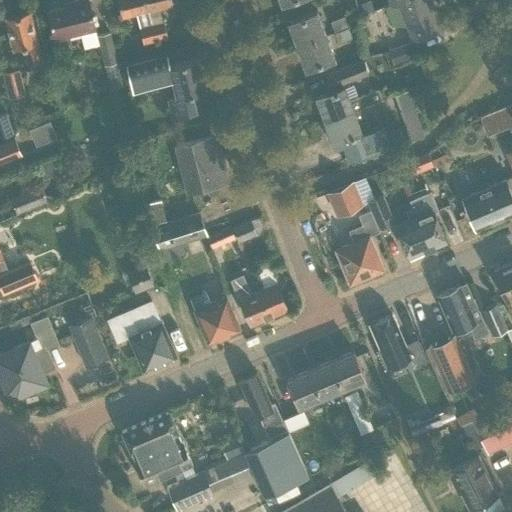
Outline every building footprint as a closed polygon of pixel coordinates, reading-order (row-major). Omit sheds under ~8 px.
[(98,44),(95,28),(88,0),(73,0),(71,0),(72,4),(48,10),(55,38),(56,45),(70,42),(68,35),(80,32),(83,48),(95,45),(98,44)] [(147,10),(145,0),(118,0),(123,18),(136,14),(139,29),(151,26),(148,12),(147,10)] [(145,0),(147,10),(148,12),(151,26),(155,41),(168,38),(160,9),(173,5),(172,0),(145,0)] [(370,0),(367,0),(360,3),(363,13),(374,9),(370,0)] [(403,0),(398,2),(398,3),(412,40),(441,29),(430,0),(403,0)] [(28,67),(40,64),(35,42),(37,42),(29,11),(5,16),(13,47),(23,45),(28,67)] [(297,46),(325,36),(317,13),(289,23),(297,46)] [(344,16),(330,22),(334,33),(348,27),(344,16)] [(456,39),(469,27),(462,19),(449,31),(456,39)] [(151,26),(139,29),(143,44),(155,41),(151,26)] [(348,27),(334,33),(337,43),(352,38),(348,27)] [(112,41),(110,33),(99,35),(101,44),(106,66),(117,63),(112,41)] [(334,59),(325,36),(297,46),(306,69),(334,59)] [(409,42),(388,50),(393,63),(414,55),(409,42)] [(170,65),(167,51),(124,63),(132,91),(172,80),(176,97),(168,98),(172,116),(196,110),(193,94),(207,90),(199,58),(170,65)] [(363,62),(343,69),(324,76),(329,89),(348,82),(368,74),(363,62)] [(74,64),(55,66),(58,90),(85,87),(84,74),(75,74),(74,64)] [(9,99),(24,96),(18,69),(3,72),(9,99)] [(316,97),(325,121),(382,100),(378,90),(357,97),(353,84),(316,97)] [(361,108),(325,121),(333,144),(343,141),(350,161),(387,148),(385,145),(389,144),(382,124),(369,129),(361,108)] [(0,134),(8,131),(2,115),(0,115),(0,134)] [(420,122),(406,127),(411,141),(424,136),(420,122)] [(187,192),(228,182),(216,135),(175,146),(187,192)] [(0,162),(21,155),(15,139),(0,144),(0,162)] [(511,165),(511,176),(483,189),(463,197),(476,228),(511,213),(511,194),(511,193),(511,192),(511,149),(506,152),(511,165)] [(427,151),(408,160),(414,173),(433,165),(427,151)] [(416,174),(405,178),(411,195),(423,191),(416,174)] [(364,204),(354,181),(326,192),(336,216),(364,204)] [(46,202),(40,187),(10,199),(16,214),(46,202)] [(412,209),(429,251),(447,243),(434,212),(438,211),(430,193),(409,201),(412,209)] [(367,202),(378,229),(395,221),(383,194),(367,202)] [(166,219),(159,199),(145,203),(151,224),(166,219)] [(379,231),(370,209),(359,214),(363,223),(348,229),(354,242),(336,249),(350,282),(382,269),(368,236),(379,231)] [(406,260),(429,251),(412,209),(405,211),(409,221),(393,228),(406,260)] [(206,235),(199,211),(151,225),(158,249),(206,235)] [(256,235),(250,219),(231,227),(237,242),(256,235)] [(229,226),(206,237),(212,249),(235,238),(230,227),(229,226)] [(165,247),(155,250),(158,261),(168,258),(165,247)] [(0,283),(1,286),(31,274),(25,258),(5,266),(0,254),(0,283)] [(511,262),(492,271),(506,303),(511,300),(511,262)] [(257,290),(268,317),(287,310),(276,283),(277,283),(269,264),(257,268),(265,287),(257,290)] [(134,289),(152,282),(145,265),(128,272),(134,289)] [(251,325),(268,317),(257,290),(250,293),(242,275),(230,280),(238,299),(240,298),(251,325)] [(475,334),(479,332),(475,323),(466,303),(472,300),(465,283),(459,286),(459,285),(437,295),(453,332),(469,325),(471,331),(473,330),(475,334)] [(208,342),(240,329),(226,296),(211,302),(207,292),(190,299),(208,342)] [(151,300),(122,313),(118,304),(104,310),(107,319),(117,340),(128,335),(143,370),(175,356),(151,300)] [(492,337),(507,331),(496,304),(481,311),(492,337)] [(394,343),(402,339),(391,314),(369,324),(379,349),(386,346),(391,358),(399,355),(394,343)] [(30,322),(41,347),(32,351),(28,341),(0,352),(0,372),(7,389),(15,393),(45,381),(41,372),(52,367),(45,350),(58,344),(46,316),(30,322)] [(86,365),(108,356),(92,316),(70,325),(86,365)] [(448,390),(474,379),(454,336),(429,346),(448,390)] [(414,367),(426,362),(417,340),(404,345),(414,367)] [(331,360),(342,389),(365,379),(353,351),(331,360)] [(331,360),(309,369),(321,398),(342,389),(331,360)] [(298,407),(321,398),(309,369),(286,379),(298,407)] [(255,417),(259,415),(262,424),(250,430),(257,445),(288,431),(277,407),(272,409),(257,373),(239,381),(255,417)] [(360,433),(371,428),(356,391),(345,395),(360,433)] [(511,435),(511,398),(470,419),(474,428),(485,449),(511,435)] [(390,403),(366,414),(372,429),(397,418),(390,403)] [(210,486),(204,471),(186,478),(181,468),(191,464),(182,441),(169,411),(122,430),(135,462),(134,462),(143,484),(173,472),(178,482),(166,487),(176,509),(213,493),(210,486)] [(289,429),(307,422),(303,411),(285,418),(289,429)] [(460,431),(456,420),(443,425),(447,436),(460,431)] [(204,471),(210,486),(250,469),(262,496),(309,475),(290,432),(204,471)] [(227,459),(246,451),(242,441),(222,449),(227,459)] [(499,511),(505,509),(477,455),(446,471),(458,496),(460,495),(468,511),(469,511),(473,510),(473,511),(499,511)] [(345,511),(329,482),(277,511),(345,511)]
